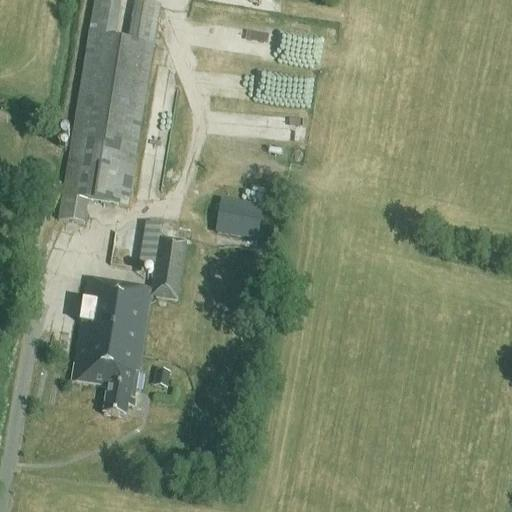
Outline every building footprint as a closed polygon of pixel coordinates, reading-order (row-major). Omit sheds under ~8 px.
[(121,0),(95,0),(89,36),(114,41),(121,0)] [(127,43),(154,47),(161,7),(134,3),(127,43)] [(89,36),(87,36),(57,220),(85,226),(90,205),(128,211),(154,47),(127,43),(114,41),(89,36)] [(257,243),(262,209),(211,200),(209,212),(219,214),(216,236),(257,243)] [(87,284),(71,385),(107,390),(103,417),(125,420),(127,409),(133,410),(150,299),(178,304),(186,244),(160,240),(161,229),(145,227),(138,271),(155,273),(152,293),(87,284)] [(167,387),(169,374),(157,373),(155,385),(167,387)]
